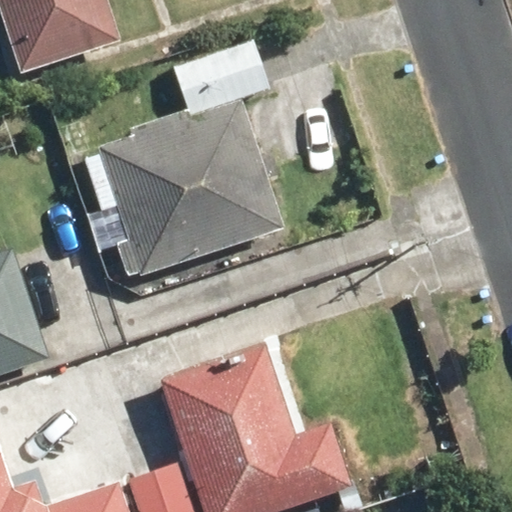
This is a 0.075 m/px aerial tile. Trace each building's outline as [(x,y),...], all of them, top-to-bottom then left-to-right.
[(0,0),(0,15),(17,72),(119,41),(105,0),(0,0)] [(131,135),(82,151),(125,279),(283,226),(240,98),(268,89),(252,39),(171,67),(185,108),(129,127),(131,135)] [(0,373),(47,358),(11,248),(0,251),(0,373)] [(261,345),(159,378),(203,511),(271,511),(352,486),(330,422),(291,435),(261,345)] [(129,511),(119,481),(45,505),(36,479),(12,487),(0,449),(0,511),(129,511)] [(193,511),(177,461),(126,477),(136,511),(193,511)]
